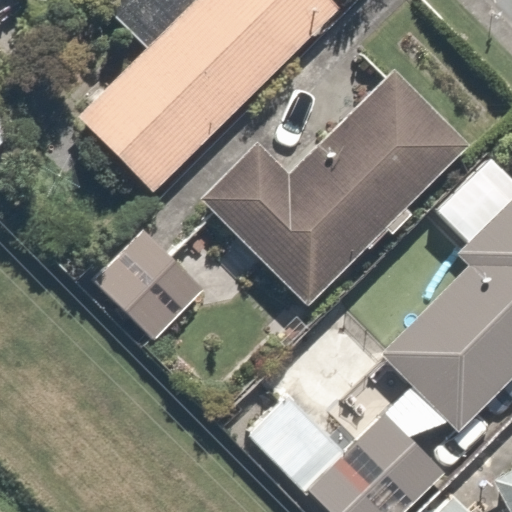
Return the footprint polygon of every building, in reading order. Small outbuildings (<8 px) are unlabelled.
[(322,0),(190,0),(68,117),(140,192),(332,9),(322,0)] [(279,166),(248,135),(190,193),(294,298),(458,135),(385,61),(279,166)] [(511,182),(445,251),(455,260),(370,348),(445,421),(511,352),(511,182)] [(127,225),(81,274),(143,332),(189,283),(127,225)] [(348,446),(291,394),(245,444),(318,511),(402,511),(442,469),(379,412),(348,446)] [(511,511),(511,465),(487,478),(504,511),(511,511)] [(458,511),(441,494),(422,511),(458,511)]
